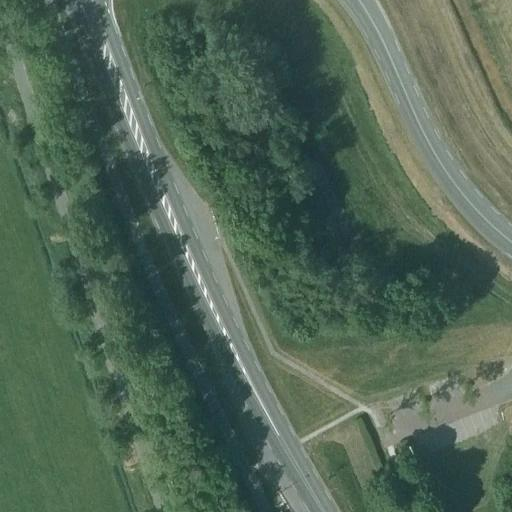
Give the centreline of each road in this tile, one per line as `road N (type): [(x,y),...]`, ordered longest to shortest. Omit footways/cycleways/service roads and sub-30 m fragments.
road 1 (unclassified): [(163,511),(0,13)]
road 2 (primary): [(72,0),(170,240),(223,350),(241,367)]
road 3 (primary): [(241,367),(238,342),(187,234),(98,0)]
road 4 (tertiary): [(358,0),(445,171),(511,242)]
road 5 (primary): [(325,511),(241,367)]
